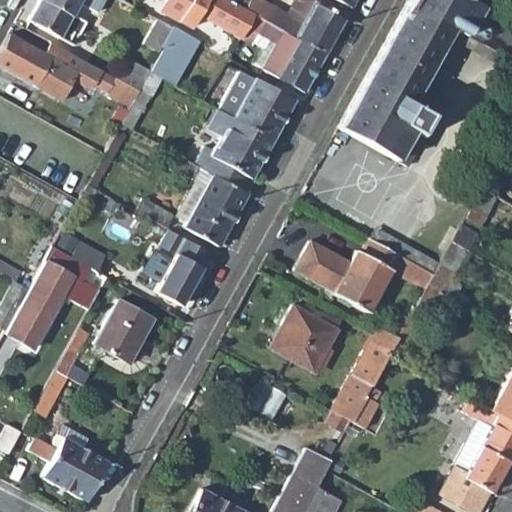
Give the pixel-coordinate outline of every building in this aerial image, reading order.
[(101,0),(36,0),(26,19),(71,43),(78,31),(71,28),(77,17),(71,14),(77,2),(95,12),(101,0)] [(164,0),(159,11),(175,19),(175,18),(185,0),(164,0)] [(227,0),(185,0),(175,18),(190,26),(197,14),(238,36),(250,13),(227,0)] [(227,0),(250,13),(321,52),(341,16),(314,1),(300,26),(285,17),(253,0),(227,0)] [(300,26),(314,1),(311,0),(295,0),(285,17),(300,26)] [(406,0),(337,127),(350,134),(406,164),(413,152),(400,145),(409,127),(428,137),(440,115),(406,97),(446,25),(460,33),(476,5),(467,0),(406,0)] [(511,25),(476,5),(460,33),(511,61),(511,25)] [(250,13),(238,36),(249,43),(250,40),(262,46),(254,61),(261,66),(260,67),(300,88),(321,52),(250,13)] [(77,17),(71,28),(78,31),(83,20),(77,17)] [(155,18),(142,42),(158,50),(160,46),(171,26),(155,18)] [(161,47),(148,71),(161,78),(173,84),(186,59),(176,53),(187,34),(171,26),(160,46),(161,47)] [(7,33),(0,45),(0,66),(16,76),(59,99),(71,78),(47,55),(7,33)] [(47,55),(71,78),(85,85),(92,83),(107,91),(106,92),(128,103),(137,88),(115,76),(54,43),(47,55)] [(126,57),(115,76),(137,88),(147,70),(147,68),(126,57)] [(127,105),(118,122),(125,125),(131,128),(149,95),(151,96),(161,78),(148,71),(147,70),(137,88),(128,103),(127,105)] [(252,76),(231,116),(270,137),(292,97),(252,76)] [(201,143),(191,163),(244,191),(252,177),(249,176),(270,137),(231,116),(216,108),(206,127),(220,135),(212,149),(201,143)] [(115,129),(85,183),(93,187),(94,188),(122,133),(115,129)] [(511,132),(510,132),(499,151),(510,157),(511,152),(511,132)] [(489,140),(477,162),(487,167),(499,145),(489,140)] [(176,153),(168,169),(190,180),(191,175),(205,182),(183,224),(181,227),(216,245),(244,191),(191,163),(176,153)] [(496,156),(479,186),(495,195),(509,170),(499,165),(502,159),(496,156)] [(171,214),(169,217),(183,224),(205,182),(191,175),(190,180),(171,214)] [(85,183),(82,188),(90,192),(93,187),(85,183)] [(479,186),(464,214),(489,227),(497,212),(489,208),(493,200),(498,202),(500,198),(495,195),(479,186)] [(140,198),(134,210),(164,227),(169,217),(171,214),(140,198)] [(459,222),(449,240),(463,248),(473,230),(459,222)] [(206,250),(166,228),(157,245),(172,253),(152,291),(177,304),(206,250)] [(373,228),(368,237),(405,258),(430,272),(435,263),(407,247),(373,228)] [(368,237),(366,236),(358,252),(354,250),(348,261),(307,240),(293,269),(322,287),(320,293),(328,298),(331,293),(362,310),(378,282),(386,268),(394,272),(422,288),(426,282),(430,272),(405,258),(368,237)] [(430,272),(426,282),(436,287),(446,293),(451,296),(455,289),(444,283),(463,248),(449,240),(448,240),(435,263),(430,272)] [(77,242),(70,256),(84,264),(94,269),(101,255),(77,242)] [(5,330),(2,333),(31,348),(70,277),(79,274),(84,264),(70,256),(51,246),(27,289),(5,330)] [(0,274),(12,281),(18,271),(0,261),(0,274)] [(386,268),(378,282),(386,286),(394,272),(386,268)] [(12,281),(0,303),(0,326),(5,330),(27,289),(12,281)] [(410,305),(400,323),(416,331),(436,297),(442,300),(446,293),(436,287),(426,282),(422,288),(412,306),(410,305)] [(114,299),(90,343),(125,362),(148,319),(114,299)] [(270,349),(309,371),(323,345),(332,329),(289,305),(278,325),(281,327),(270,349)] [(389,344),(384,354),(393,358),(400,362),(416,331),(400,323),(393,337),(389,344)] [(372,326),(368,333),(370,334),(389,344),(393,337),(372,326)] [(73,328),(64,345),(75,351),(84,334),(73,328)] [(370,334),(328,408),(332,410),(348,418),(361,395),(379,363),(384,354),(389,344),(370,334)] [(64,345),(62,350),(72,355),(75,351),(64,345)] [(323,345),(309,371),(319,376),(333,350),(323,345)] [(62,350),(51,370),(62,375),(72,355),(62,350)] [(384,354),(379,363),(388,367),(393,358),(384,354)] [(511,356),(501,378),(511,384),(511,356)] [(51,370),(45,380),(56,386),(62,375),(51,370)] [(285,392),(258,376),(242,403),(270,418),(285,392)] [(477,392),(472,401),(511,422),(511,384),(501,378),(490,399),(477,392)] [(45,380),(29,410),(42,417),(58,387),(56,386),(45,380)] [(348,418),(347,421),(361,428),(375,403),(361,395),(348,418)] [(473,511),(511,441),(511,422),(466,399),(460,411),(473,418),(433,490),(473,511)] [(29,410),(20,425),(34,431),(42,417),(29,410)] [(332,410),(326,422),(342,430),(347,421),(348,418),(332,410)] [(0,431),(0,450),(5,453),(15,434),(17,432),(3,425),(0,431)] [(39,476),(81,501),(104,461),(80,448),(85,438),(60,425),(48,446),(30,437),(24,449),(46,462),(39,476)] [(243,511),(198,488),(185,511),(296,511),(311,486),(320,469),(326,459),(305,448),(270,509),(268,511),(243,511)] [(311,486),(296,511),(329,511),(336,500),(311,486)] [(437,511),(415,499),(407,511),(437,511)]
